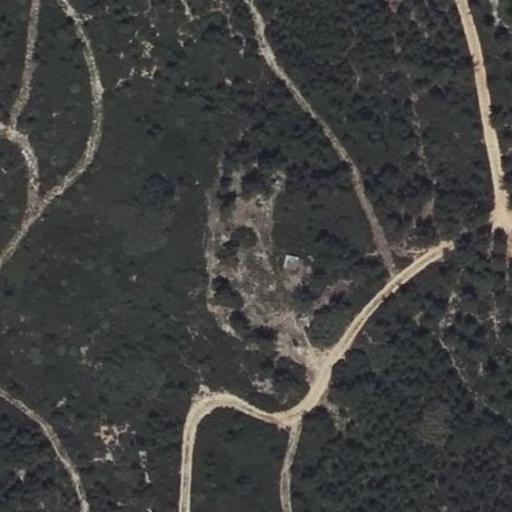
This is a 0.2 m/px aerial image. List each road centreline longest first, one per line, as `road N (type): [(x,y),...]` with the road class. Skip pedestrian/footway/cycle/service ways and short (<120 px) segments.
road 1 (track): [(511,226),(464,238),(385,293),(302,415),(280,419),(227,399),(192,409),(184,511)]
road 2 (track): [(511,131),(472,0)]
